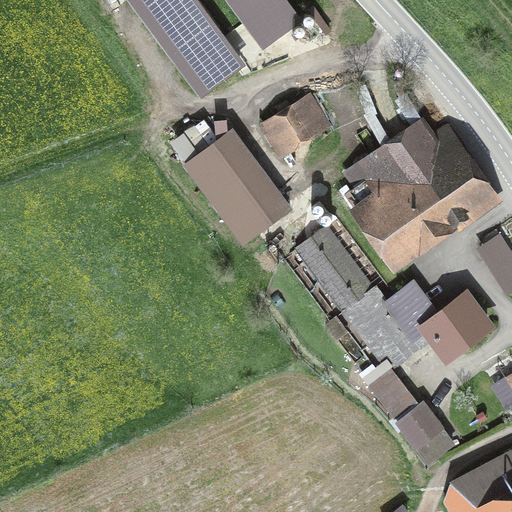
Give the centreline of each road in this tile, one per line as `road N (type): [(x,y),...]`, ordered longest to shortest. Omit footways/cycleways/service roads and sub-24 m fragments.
road 1 (secondary): [(511,163),(375,0)]
road 2 (track): [(421,511),(441,475),(511,435)]
